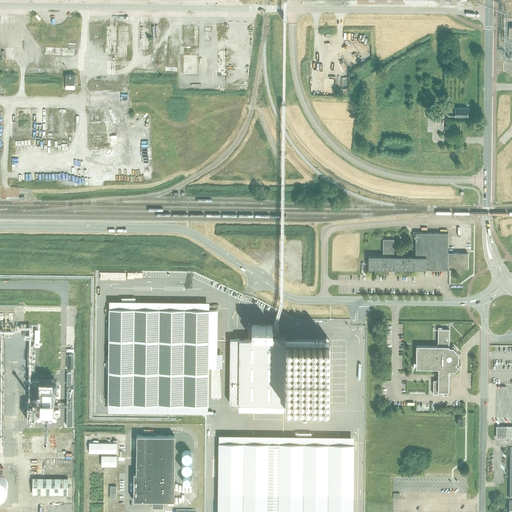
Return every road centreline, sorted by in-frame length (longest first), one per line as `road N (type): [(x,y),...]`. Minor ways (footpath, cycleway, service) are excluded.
road 1 (unclassified): [(511,285),(486,240),(488,0)]
road 2 (unknown): [(324,300),(329,230),(486,221)]
road 3 (unknown): [(201,10),(205,70),(215,66),(217,10)]
